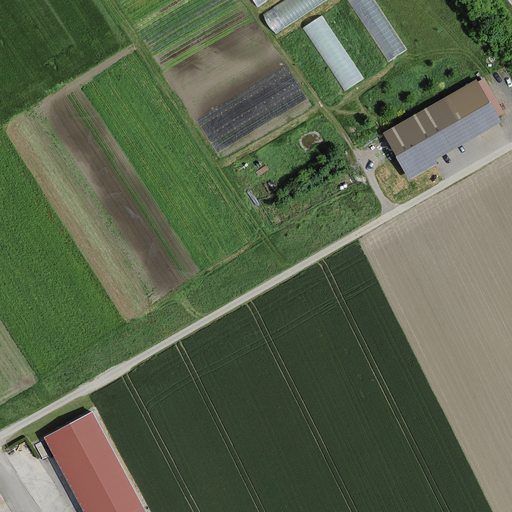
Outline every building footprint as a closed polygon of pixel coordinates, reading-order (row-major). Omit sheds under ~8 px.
[(330,0),(292,0),(263,19),(275,37),(330,0)] [(409,51),(376,0),(350,0),(390,63),(409,51)] [(364,79),(322,17),(301,31),(342,93),(364,79)] [(476,81),(384,133),(409,177),(434,163),(432,159),(498,121),(476,81)] [(145,511),(92,414),(48,437),(88,511),(145,511)] [(0,511),(12,511),(0,493),(0,511)]
